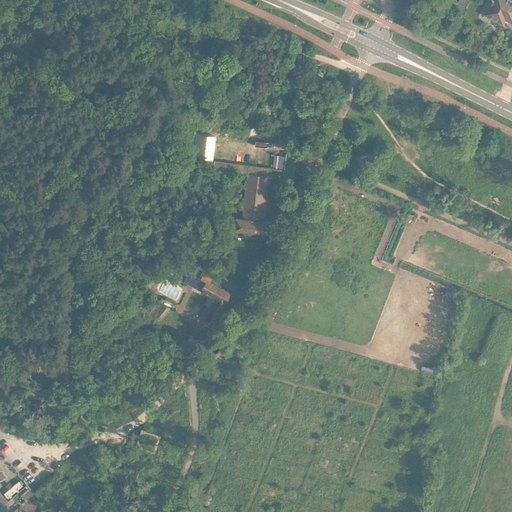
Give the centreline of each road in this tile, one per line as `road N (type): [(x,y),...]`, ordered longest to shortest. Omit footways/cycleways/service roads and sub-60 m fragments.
road 1 (track): [(100,437),(74,411),(66,338),(71,230),(161,118),(202,81),(255,67)]
road 2 (unclassified): [(362,67),(258,292),(193,369)]
road 3 (track): [(82,0),(362,67)]
road 4 (track): [(327,153),(346,171),(511,243)]
road 5 (unclassified): [(193,369),(125,435),(22,455)]
road 6 (secondary): [(511,115),(372,45)]
road 7 (unclassified): [(164,511),(188,464),(193,369)]
